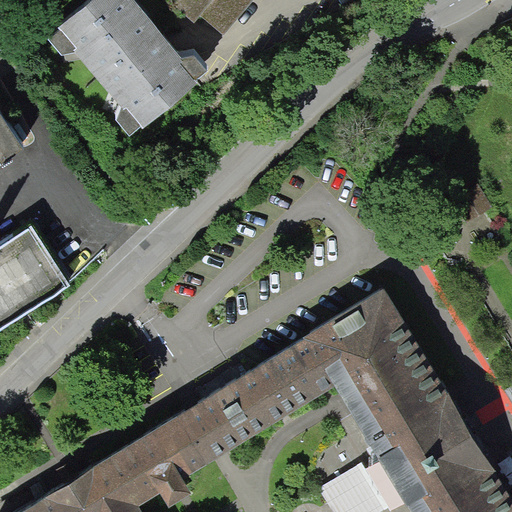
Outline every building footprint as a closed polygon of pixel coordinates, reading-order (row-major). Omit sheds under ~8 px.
[(90,0),(58,27),(60,30),(49,39),(62,55),(75,52),(121,107),(117,120),(130,136),(142,126),(143,128),(198,83),(196,80),(208,71),(195,55),(181,58),(133,0),(90,0)] [(170,0),(170,1),(195,22),(201,16),(223,35),(252,0),(170,0)] [(0,163),(24,149),(0,112),(0,163)] [(493,207),(479,185),(454,200),(468,222),(493,207)] [(0,330),(69,287),(32,226),(0,246),(0,346),(1,346),(0,345),(0,330)] [(141,511),(138,507),(160,493),(168,507),(191,493),(182,478),(333,387),(409,511),(511,511),(511,498),(384,288),(303,337),(304,339),(16,511),(141,511)] [(88,355),(70,370),(76,377),(94,362),(88,355)]
